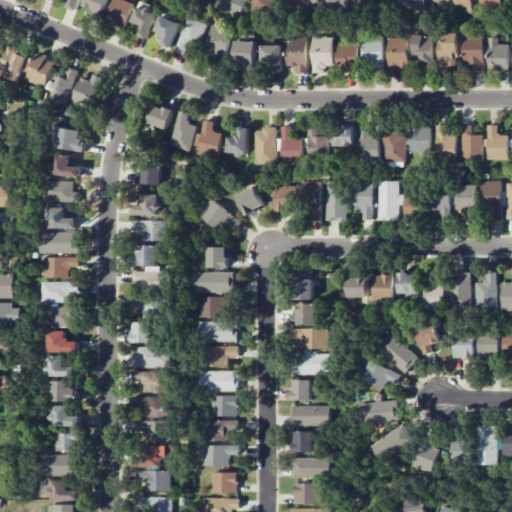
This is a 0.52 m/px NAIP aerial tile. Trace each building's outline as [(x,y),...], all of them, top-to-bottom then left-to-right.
[(60,0),(60,2),(78,9),(81,0),(60,0)] [(91,17),(100,20),(107,0),(86,0),(84,5),(94,9),(91,17)] [(113,0),(105,21),(124,28),(134,4),(124,0),(113,0)] [(215,0),(213,7),(240,15),(244,0),(215,0)] [(319,0),(300,0),(301,8),(320,8),(319,0)] [(326,0),(326,7),(346,8),(345,0),(326,0)] [(424,0),(403,0),(404,10),(424,9),(424,0)] [(455,0),(456,13),(473,13),(472,0),(455,0)] [(139,3),(132,22),(140,26),(136,35),(147,39),(158,11),(139,3)] [(171,48),(181,21),(162,14),(155,31),(163,34),(160,44),(171,48)] [(188,47),(196,50),(207,24),(189,17),(175,51),(184,55),(188,47)] [(206,52),(226,57),(232,28),(212,24),(206,52)] [(439,72),(459,71),(458,33),(447,33),(447,41),(438,41),(439,72)] [(383,71),(383,35),(364,35),(363,64),(371,64),(371,71),(383,71)] [(434,65),(433,35),(413,35),(413,57),(420,57),(420,65),(434,65)] [(484,36),(465,35),(465,70),(484,70),(484,36)] [(312,37),(312,73),(326,73),(326,65),(333,65),(333,36),(312,37)] [(308,73),(307,37),(286,38),(286,66),(296,66),(296,73),(308,73)] [(401,73),(401,65),(408,66),(409,38),(389,37),(387,73),(401,73)] [(510,44),(499,44),(499,38),(490,37),(489,70),(509,71),(510,44)] [(255,71),(256,41),(235,40),(234,62),(242,62),(242,70),(255,71)] [(358,69),(358,40),(338,40),(338,69),(358,69)] [(283,45),(263,45),(262,70),(282,70),(283,45)] [(0,74),(17,82),(28,55),(10,47),(0,70),(0,74)] [(55,61),(36,55),(29,77),(48,83),(55,61)] [(66,104),(79,70),(69,67),(66,74),(57,71),(47,97),(66,104)] [(91,80),(81,77),(73,103),(93,109),(103,77),(93,74),(91,80)] [(169,128),(173,109),(153,104),(148,124),(169,128)] [(197,126),(187,123),(190,113),(180,110),(170,146),(189,151),(197,126)] [(195,154),(219,157),(222,133),(213,132),(214,121),(204,120),(202,134),(198,133),(195,154)] [(472,125),(463,124),(462,160),(482,161),(483,135),(472,134),(472,125)] [(327,136),(317,136),(317,126),(308,125),(308,155),(327,155),(327,136)] [(353,147),(354,125),(333,125),(333,147),(353,147)] [(379,135),(369,134),(369,125),(359,125),(358,161),(379,161),(379,135)] [(508,135),(498,135),(498,125),(488,125),(488,160),(508,160),(508,135)] [(281,162),(302,162),(301,135),(291,136),(291,126),(281,126),(282,138),(276,139),(277,151),(281,150),(281,162)] [(81,140),(82,129),(59,127),(57,149),(85,151),(87,140),(81,140)] [(239,136),(229,136),(228,153),(248,154),(250,127),(240,127),(239,136)] [(431,127),(410,127),(411,153),(431,152),(431,127)] [(276,164),(275,128),(255,128),(255,164),(276,164)] [(405,161),(405,132),(383,132),(383,161),(405,161)] [(80,176),(81,166),(71,166),(72,155),(55,154),(54,175),(80,176)] [(163,166),(137,165),(136,184),(162,185),(163,166)] [(80,202),(80,192),(74,192),(75,181),(44,180),(43,201),(80,202)] [(501,180),(482,181),(483,219),(502,219),(501,180)] [(321,220),(321,181),(303,181),(304,220),(321,220)] [(326,182),(327,220),(347,220),(346,181),(326,182)] [(372,220),(373,181),(353,181),(353,210),(362,210),(362,220),(372,220)] [(399,220),(398,205),(403,205),(403,215),(420,215),(420,192),(398,193),(398,181),(378,181),(379,221),(399,220)] [(0,205),(10,206),(9,185),(0,185),(0,205)] [(296,186),(275,185),(275,211),(296,211),(296,186)] [(476,216),(475,185),(456,185),(456,216),(476,216)] [(237,195),(245,215),(264,207),(256,187),(237,195)] [(450,190),(431,190),(431,210),(439,210),(439,220),(450,219),(450,190)] [(221,233),(228,224),(236,231),(242,223),(212,198),(199,214),(221,233)] [(67,208),(48,207),(47,228),(77,228),(78,218),(67,217),(67,208)] [(166,220),(144,221),(145,241),(166,240),(166,220)] [(40,253),(81,252),(80,232),(40,233),(40,253)] [(167,291),(168,271),(158,271),(159,246),(138,245),(138,265),(145,266),(145,271),(134,271),(133,283),(140,284),(140,290),(167,291)] [(208,267),(228,268),(228,247),(209,247),(208,267)] [(79,267),(79,256),(46,257),(46,277),(69,277),(69,267),(79,267)] [(196,272),(196,293),(235,292),(235,272),(196,272)] [(472,273),(454,272),(453,306),(471,306),(472,273)] [(498,272),(487,272),(487,281),(477,281),(476,308),(497,309),(498,272)] [(0,298),(14,298),(15,274),(0,273),(0,298)] [(419,273),(399,273),(399,294),(420,293),(419,273)] [(394,300),(394,275),(373,274),(372,300),(394,300)] [(349,276),(348,306),(356,306),(356,297),(369,298),(369,276),(349,276)] [(314,300),(315,279),(297,279),(296,300),(314,300)] [(425,280),(425,309),(445,309),(445,280),(425,280)] [(79,281),(43,282),(43,302),(69,302),(69,294),(79,294),(79,281)] [(511,281),(502,282),(503,311),(511,311),(511,281)] [(164,299),(143,296),(141,312),(162,315),(164,299)] [(199,317),(229,316),(228,296),(199,297),(199,317)] [(13,302),(0,302),(0,325),(21,326),(20,308),(13,308),(13,302)] [(318,303),(298,304),(299,315),(291,315),(291,324),(318,324),(318,303)] [(74,306),(51,306),(51,326),(74,326),(74,306)] [(238,341),(238,321),(198,321),(198,341),(238,341)] [(133,343),(155,342),(154,322),(132,322),(133,343)] [(434,352),(432,344),(441,342),(437,325),(418,329),(423,354),(434,352)] [(329,328),(290,328),(291,347),(329,347),(329,328)] [(66,331),(49,331),(49,352),(78,351),(78,340),(67,341),(66,331)] [(0,353),(11,353),(11,334),(0,333),(0,353)] [(419,357),(390,334),(377,350),(407,373),(419,357)] [(475,358),(474,335),(454,336),(454,359),(475,358)] [(480,367),(499,366),(499,335),(480,335),(480,367)] [(133,367),(170,367),(170,346),(138,347),(138,354),(133,354),(133,367)] [(239,346),(207,346),(207,367),(229,366),(229,358),(239,358),(239,346)] [(330,353),(311,354),(311,350),(294,351),(295,375),(330,373),(330,353)] [(76,376),(75,366),(65,367),(65,355),(48,356),(48,377),(76,376)] [(384,388),(387,380),(398,384),(402,373),(366,360),(359,379),(384,388)] [(239,391),(239,371),(201,370),(200,391),(239,391)] [(143,392),(166,392),(166,371),(132,372),(133,382),(143,382),(143,392)] [(312,379),(292,379),(292,400),(312,400),(312,379)] [(75,381),(51,381),(51,401),(75,401),(75,381)] [(238,396),(211,395),(211,416),(238,416),(238,396)] [(165,397),(135,396),(135,416),(165,417),(165,397)] [(361,423),(398,422),(397,401),(360,402),(361,423)] [(81,426),(81,415),(70,416),(70,405),(51,405),(52,426),(81,426)] [(330,405),(293,406),(293,427),(330,426),(330,405)] [(169,441),(168,420),(136,421),(136,430),(144,430),(145,441),(169,441)] [(236,421),(209,420),(208,440),(228,441),(229,430),(236,430),(236,421)] [(384,464),(416,441),(403,423),(371,446),(384,464)] [(497,465),(498,426),(478,426),(477,464),(497,465)] [(511,426),(502,427),(503,457),(511,456),(511,426)] [(54,430),(54,451),(79,450),(79,430),(54,430)] [(314,452),(314,432),(293,432),(293,452),(314,452)] [(451,462),(470,463),(471,438),(452,437),(451,462)] [(414,467),(434,472),(439,448),(430,446),(431,442),(420,439),(414,467)] [(139,466),(162,466),(162,456),(173,457),(173,446),(143,445),(143,457),(140,457),(139,466)] [(201,466),(230,465),(230,455),(240,454),(239,445),(200,445),(201,466)] [(77,455),(43,455),(42,475),(77,475),(77,455)] [(292,478),(331,477),(330,457),(292,458),(292,478)] [(170,471),(135,470),(135,481),(146,481),(146,491),(170,491),(170,471)] [(238,492),(237,472),(211,473),(212,493),(238,492)] [(50,501),(79,500),(79,490),(68,490),(68,479),(49,479),(50,501)] [(295,504),(321,504),(320,483),(294,483),(295,504)] [(171,511),(172,498),(140,496),(139,511),(171,511)] [(206,511),(230,511),(230,509),(240,510),(240,498),(207,498),(206,511)] [(403,511),(424,511),(424,499),(404,499),(403,511)]
